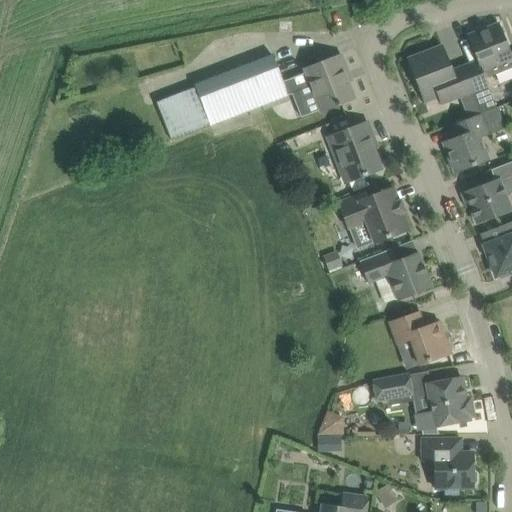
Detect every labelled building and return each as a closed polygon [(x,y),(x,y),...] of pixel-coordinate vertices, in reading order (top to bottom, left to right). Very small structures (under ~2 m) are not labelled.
[(477,61),(463,66),(473,92),(488,86),(485,79),(511,68),(511,57),(499,24),(467,36),(477,61)] [(441,105),(463,96),(471,118),(481,114),(473,92),(463,66),(452,71),(443,46),(407,60),(424,103),(438,98),(441,105)] [(195,86),(155,102),(170,141),(211,126),(311,86),(321,111),(354,99),(344,72),(347,71),(341,55),(305,69),(306,73),(283,82),(273,56),(195,86)] [(496,108),(481,114),(471,118),(470,118),(451,125),(456,138),(444,143),(445,146),(448,155),(447,159),(450,168),(454,170),(455,172),(488,160),(479,137),(488,134),(486,130),(502,124),(496,108)] [(339,151),(351,181),(363,176),(381,169),(372,147),(376,146),(367,122),(328,137),(334,153),(339,151)] [(280,148),(286,164),(295,160),(289,145),(280,148)] [(351,181),(349,182),(353,192),(367,187),(363,176),(351,181)] [(499,180),(484,186),(465,193),(477,223),(495,216),(510,210),(505,195),(511,192),(511,178),(511,176),(499,181),(499,180)] [(393,188),(374,195),(367,198),(365,193),(339,204),(348,228),(366,221),(375,243),(393,236),(394,239),(406,234),(405,231),(409,230),(402,213),(404,212),(400,201),(398,202),(393,188)] [(303,211),(315,207),(308,190),(297,194),(303,211)] [(511,222),(498,228),(502,239),(484,246),(496,277),(499,276),(500,279),(511,275),(509,272),(511,270),(511,222)] [(418,253),(414,254),(396,261),(391,249),(360,261),(368,284),(389,276),(398,301),(431,288),(418,253)] [(322,256),(327,271),(340,266),(334,251),(322,256)] [(277,291),(282,305),(309,296),(304,282),(277,291)] [(419,312),(400,319),(389,323),(397,344),(410,340),(419,365),(451,354),(450,350),(452,348),(449,339),(446,339),(440,322),(424,327),(419,312)] [(373,381),(377,401),(412,394),(408,375),(373,381)] [(426,384),(430,405),(424,407),(425,412),(412,414),(416,431),(434,427),(450,424),(470,421),(469,417),(473,413),(471,402),(466,399),(462,377),(442,381),(426,384)] [(326,411),(317,433),(341,433),(341,417),(326,411)] [(318,435),(318,452),(342,451),(341,435),(318,435)] [(461,439),(422,439),(422,462),(434,462),(435,488),(473,488),(473,485),(477,482),(476,473),(473,470),(473,453),(461,453),(461,439)] [(388,484),(375,492),(383,505),(396,496),(388,484)] [(365,511),(368,498),(348,495),(343,494),(341,507),(322,505),(321,511),(296,511),(277,509),(276,511),(365,511)]
